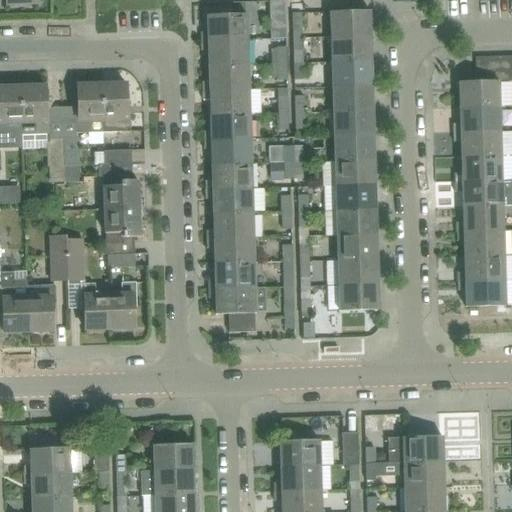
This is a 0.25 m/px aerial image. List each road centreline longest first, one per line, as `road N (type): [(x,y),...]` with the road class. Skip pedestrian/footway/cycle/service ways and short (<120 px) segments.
road 1 (residential): [(179,382),(165,53),(0,51)]
road 2 (residential): [(412,374),(409,63),(431,36),(511,32)]
road 3 (residential): [(0,389),(179,382)]
road 4 (residential): [(231,511),(227,380)]
